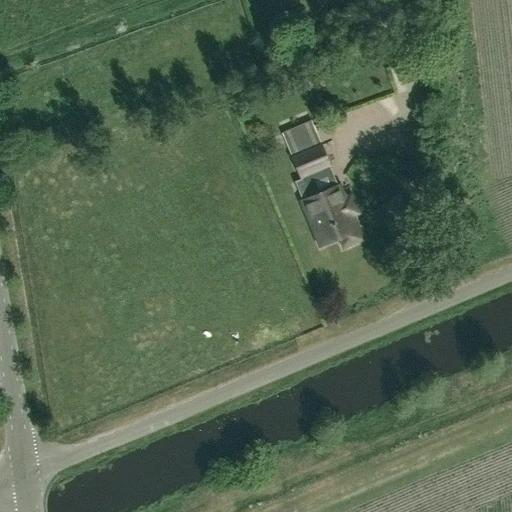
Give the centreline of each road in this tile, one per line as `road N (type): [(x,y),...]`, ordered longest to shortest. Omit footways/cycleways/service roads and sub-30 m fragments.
road 1 (unclassified): [(27,476),(511,272)]
road 2 (unclassified): [(27,476),(0,302)]
